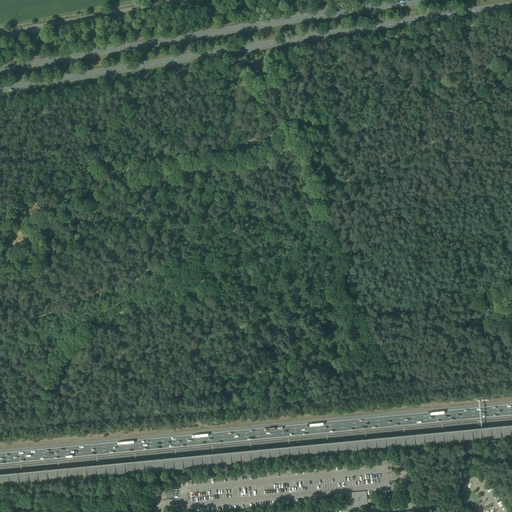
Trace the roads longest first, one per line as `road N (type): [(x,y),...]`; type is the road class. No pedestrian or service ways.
road 1 (track): [(0,335),(511,107)]
road 2 (track): [(511,276),(451,300),(372,312),(327,311),(226,281),(153,289),(87,324),(57,360),(42,401)]
road 3 (primary): [(0,89),(511,6)]
road 4 (motorway): [(0,475),(511,426)]
road 5 (motorway): [(511,409),(0,458)]
road 6 (track): [(0,228),(103,195),(166,163),(252,155),(290,130),(345,263),(346,289),(363,312)]
road 7 (primary): [(424,0),(0,69)]
road 8 (track): [(346,289),(332,316),(252,376),(165,377),(114,400),(60,393),(42,401)]
road 9 (track): [(342,257),(511,174)]
